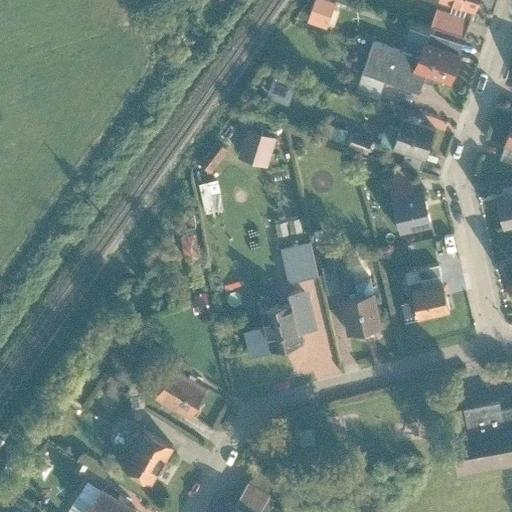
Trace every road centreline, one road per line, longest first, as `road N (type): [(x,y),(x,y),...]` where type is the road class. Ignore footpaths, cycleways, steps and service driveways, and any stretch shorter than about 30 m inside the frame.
road 1 (residential): [(192,511),(264,405),(495,344)]
road 2 (residential): [(511,11),(461,171),(495,344)]
